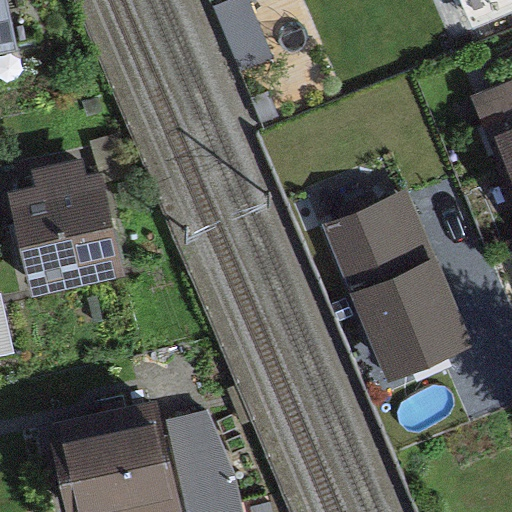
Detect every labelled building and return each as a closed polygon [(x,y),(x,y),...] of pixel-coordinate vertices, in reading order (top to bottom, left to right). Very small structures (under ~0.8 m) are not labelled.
[(0,0),(0,61),(17,58),(5,0),(0,0)] [(511,0),(458,0),(469,25),(511,6),(511,0)] [(503,135),(511,131),(511,85),(476,100),(492,139),(503,135)] [(511,131),(503,135),(511,158),(511,131)] [(37,190),(10,195),(29,289),(120,270),(101,177),(80,181),(77,166),(34,175),(37,190)] [(405,198),(332,226),(389,371),(462,342),(405,198)] [(6,296),(0,297),(0,364),(22,359),(6,296)] [(164,383),(59,406),(81,508),(186,485),(164,383)]
